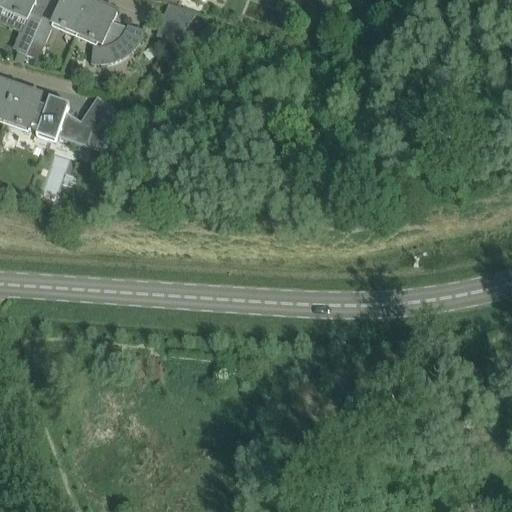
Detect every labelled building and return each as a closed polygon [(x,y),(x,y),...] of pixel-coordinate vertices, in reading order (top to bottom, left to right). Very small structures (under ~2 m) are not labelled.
[(6,0),(0,13),(0,26),(21,36),(19,40),(25,42),(19,55),(20,55),(24,57),(26,58),(30,49),(36,37),(51,0),(6,0)] [(77,37),(93,4),(83,0),(65,0),(65,2),(64,2),(64,3),(56,0),(51,0),(36,37),(48,42),(54,27),(77,37)] [(77,37),(92,44),(93,43),(100,46),(98,50),(95,50),(95,49),(93,49),(91,66),(92,66),(96,67),(99,67),(99,69),(105,69),(105,67),(109,66),(117,65),(123,61),(130,57),(135,52),(139,46),(142,39),(143,39),(143,38),(113,25),(114,23),(113,23),(117,16),(118,15),(93,4),(77,37)] [(169,7),(160,30),(181,38),(196,17),(169,7)] [(39,64),(43,54),(30,49),(26,58),(34,62),(39,64)] [(0,122),(5,124),(17,90),(0,83),(0,122)] [(17,90),(5,124),(30,133),(32,129),(39,132),(37,139),(38,139),(40,135),(57,141),(55,145),(57,146),(59,141),(88,151),(95,153),(100,138),(94,133),(82,125),(69,116),(67,116),(70,108),(50,101),(47,110),(39,108),(41,103),(42,98),(17,90)] [(117,114),(104,134),(118,143),(125,132),(129,121),(117,114)]
